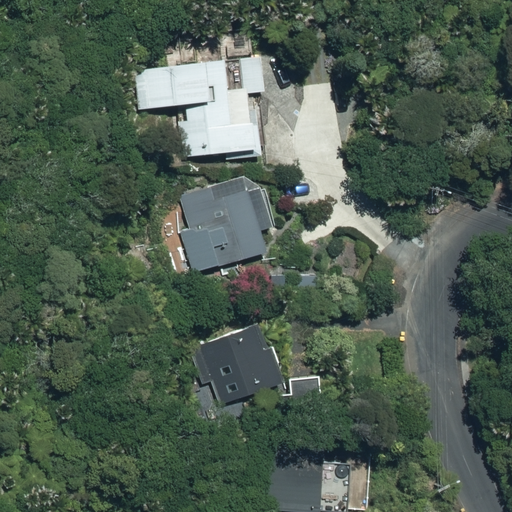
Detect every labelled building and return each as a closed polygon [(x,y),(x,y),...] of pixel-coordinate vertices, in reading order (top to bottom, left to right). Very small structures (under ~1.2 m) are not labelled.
[(223,154),(223,161),(256,158),(255,146),(263,145),(258,101),(240,103),(239,96),(260,93),(255,58),(133,71),(138,111),(174,107),(179,159),(223,154)] [(176,196),(194,272),(261,255),(255,232),(270,229),(261,190),(213,201),(209,189),(176,196)] [(315,275),(279,273),(277,307),(312,310),(315,275)] [(194,341),(216,406),(275,385),(252,321),(194,341)] [(282,382),(284,405),(312,403),(311,380),(282,382)] [(251,511),(268,511),(307,511),(313,511),(341,511),(345,463),(311,461),(312,449),(257,444),(251,511)]
